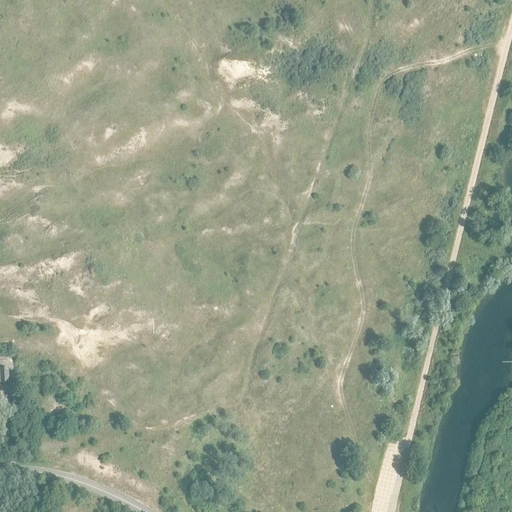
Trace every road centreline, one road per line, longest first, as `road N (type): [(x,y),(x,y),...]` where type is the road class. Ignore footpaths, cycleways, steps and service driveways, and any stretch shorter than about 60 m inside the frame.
road 1 (track): [(390,511),(511,33)]
road 2 (tertiary): [(144,511),(85,482),(0,470)]
